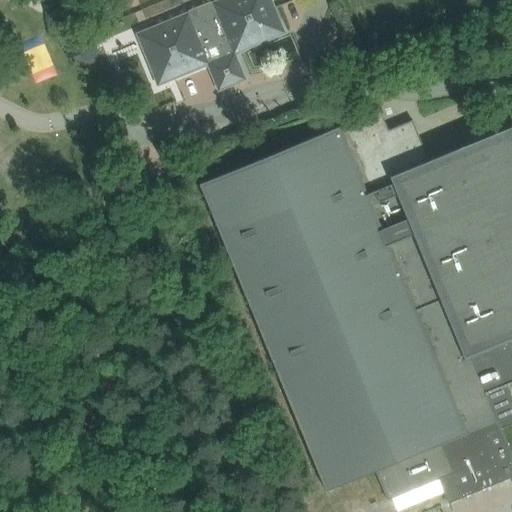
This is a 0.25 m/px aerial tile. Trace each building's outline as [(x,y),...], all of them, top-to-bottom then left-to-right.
[(159,44),(144,51),(150,66),(157,85),(191,71),(207,64),(234,53),(227,37),(243,30),(250,47),(283,33),(276,15),(269,0),(267,0),(253,6),(250,0),(220,0),(212,3),(187,13),(152,28),(159,44)] [(46,42),(22,50),(34,82),(57,74),(46,42)] [(77,51),(68,55),(71,62),(80,58),(87,61),(93,58),(96,51),(93,45),(86,42),(80,45),(77,51)] [(207,64),(218,90),(244,79),(234,53),(207,64)] [(511,127),(429,162),(412,120),(379,134),(373,119),(363,123),(360,118),(269,155),(269,156),(199,184),(325,492),(375,471),(387,500),(438,479),(448,503),(511,477),(511,456),(501,429),(511,424),(511,397),(507,386),(511,383),(511,127)]
